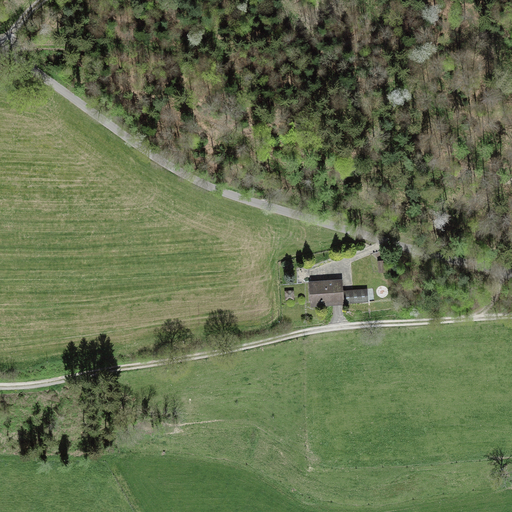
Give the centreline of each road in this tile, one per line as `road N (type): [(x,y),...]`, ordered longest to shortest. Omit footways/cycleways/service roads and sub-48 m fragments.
road 1 (unclassified): [(511,271),(204,184),(0,48)]
road 2 (track): [(0,386),(331,327),(511,316)]
